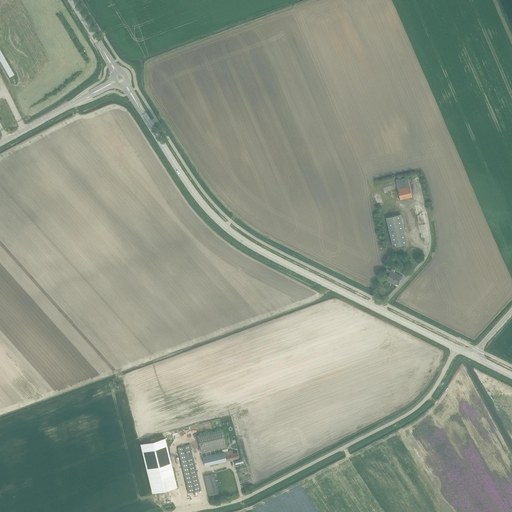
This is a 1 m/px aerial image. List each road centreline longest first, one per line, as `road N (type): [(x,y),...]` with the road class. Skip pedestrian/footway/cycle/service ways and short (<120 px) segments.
road 1 (secondary): [(455,348),(218,223),(125,85)]
road 2 (unclassified): [(190,511),(239,498),(392,422),(427,394),(455,348)]
road 3 (tertiary): [(0,143),(112,83)]
